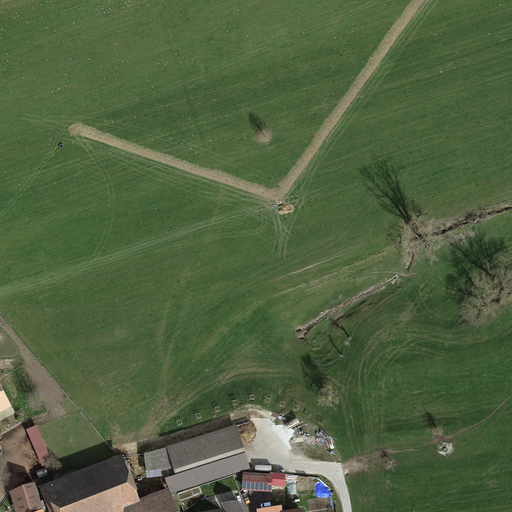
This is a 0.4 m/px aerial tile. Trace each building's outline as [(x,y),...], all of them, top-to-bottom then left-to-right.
[(0,379),(0,403),(10,399),(0,379)] [(236,416),(167,435),(170,443),(145,447),(147,469),(178,467),(246,445),(236,416)] [(121,454),(39,485),(48,511),(177,511),(168,487),(138,499),(121,454)] [(273,472),(244,469),(242,487),(272,490),(273,472)] [(44,511),(34,482),(8,490),(15,511),(44,511)] [(247,511),(244,499),(202,510),(202,511),(247,511)] [(304,511),(303,502),(261,509),(261,511),(304,511)]
